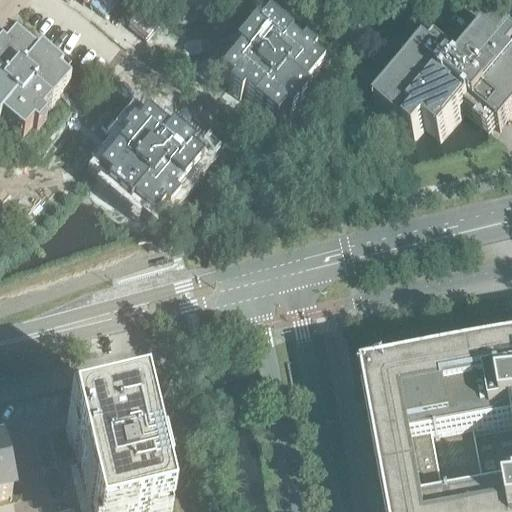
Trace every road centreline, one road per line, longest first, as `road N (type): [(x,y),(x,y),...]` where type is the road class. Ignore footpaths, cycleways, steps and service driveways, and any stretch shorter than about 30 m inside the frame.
road 1 (tertiary): [(259,268),(0,335)]
road 2 (tertiary): [(0,352),(257,291)]
road 3 (tertiary): [(511,205),(259,268)]
road 4 (tertiary): [(282,284),(511,230)]
road 5 (unclassified): [(334,511),(282,284)]
road 6 (unclassified): [(257,291),(295,511)]
